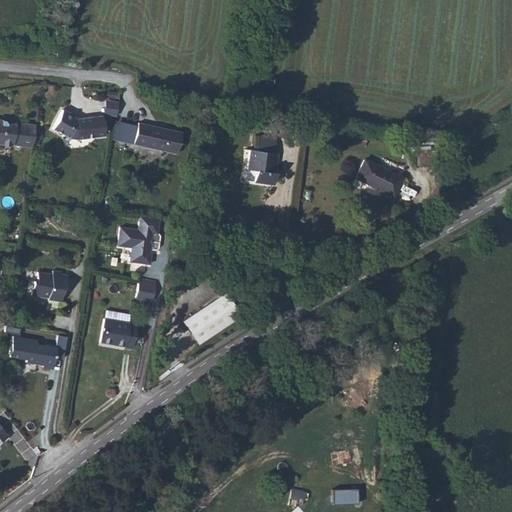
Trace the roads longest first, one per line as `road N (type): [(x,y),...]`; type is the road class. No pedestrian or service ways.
road 1 (secondary): [(9,511),(154,402),(411,247)]
road 2 (unclassified): [(392,511),(411,247)]
